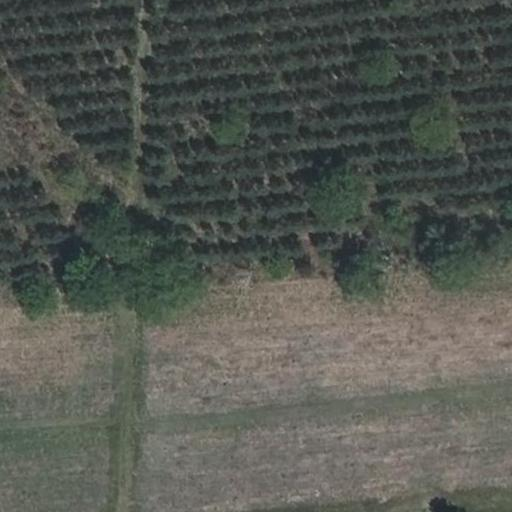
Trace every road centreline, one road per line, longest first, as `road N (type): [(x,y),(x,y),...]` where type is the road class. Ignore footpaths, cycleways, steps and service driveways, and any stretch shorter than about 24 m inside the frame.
road 1 (track): [(123,511),(153,0)]
road 2 (track): [(345,511),(511,496)]
